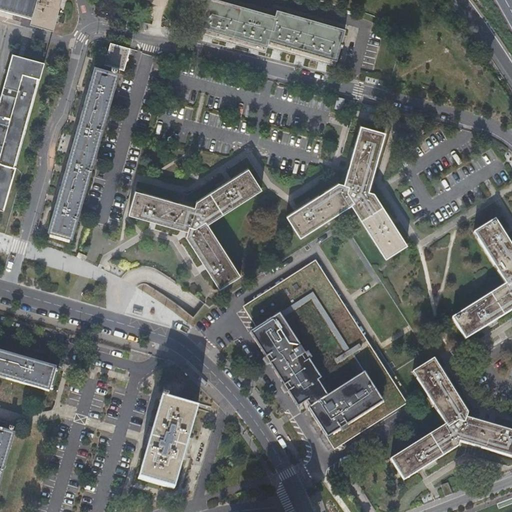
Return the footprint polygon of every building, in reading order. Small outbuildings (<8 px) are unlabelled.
[(0,0),(0,10),(13,15),(12,20),(52,32),(61,0),(0,0)] [(184,2),(177,0),(168,0),(162,20),(178,25),(184,2)] [(275,17),(213,0),(207,0),(197,34),(265,53),(267,47),(334,66),(339,48),(343,49),(344,45),(340,44),(344,30),(277,11),(275,17)] [(105,62),(125,65),(130,48),(111,42),(105,62)] [(0,208),(3,209),(15,167),(13,166),(37,77),(40,78),(44,62),(12,53),(7,69),(12,71),(10,79),(5,77),(0,95),(0,97),(5,99),(3,106),(0,105),(0,208)] [(124,69),(125,65),(105,62),(104,64),(112,66),(111,69),(117,71),(118,68),(124,69)] [(118,73),(95,66),(49,231),(72,238),(118,73)] [(339,183),(287,216),(300,236),(351,204),(385,258),(406,245),(374,193),(368,191),(385,133),(361,125),(344,185),(339,183)] [(185,204),(135,190),(129,214),(178,227),(187,231),(186,236),(218,288),(239,274),(207,222),(260,189),(248,168),(196,201),(194,206),(185,204)] [(511,247),(495,221),(475,233),(506,285),(453,318),(465,339),(511,310),(511,247)] [(76,257),(85,261),(87,255),(78,252),(76,257)] [(307,408),(333,448),(404,403),(315,263),(244,308),(257,328),(250,332),(297,407),(306,402),(309,407),(307,408)] [(57,367),(0,351),(0,377),(50,391),(57,367)] [(446,425),(391,459),(404,480),(458,447),(460,443),(511,457),(511,431),(467,419),(468,414),(434,360),(413,373),(446,425)] [(138,478),(173,488),(197,408),(179,402),(185,381),(167,376),(160,397),(161,398),(138,478)] [(0,484),(15,432),(0,427),(0,484)] [(443,496),(450,492),(446,482),(439,486),(443,496)]
